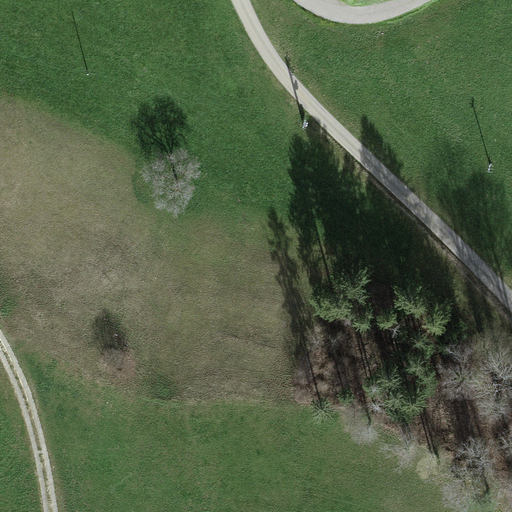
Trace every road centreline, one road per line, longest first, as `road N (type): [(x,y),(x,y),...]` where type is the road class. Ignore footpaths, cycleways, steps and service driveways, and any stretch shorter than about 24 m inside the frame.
road 1 (unclassified): [(511,300),(298,91),(240,0)]
road 2 (track): [(50,511),(27,407),(0,345)]
